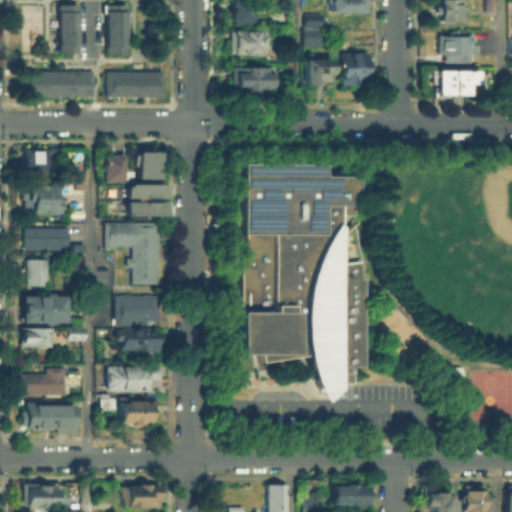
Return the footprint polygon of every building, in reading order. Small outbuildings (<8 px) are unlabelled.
[(251,0),(251,21),(230,21),(230,0),(251,0)] [(361,0),(361,9),(326,8),(326,0),(361,0)] [(434,0),(458,0),(458,18),(434,18),(434,0)] [(481,0),(490,0),(490,9),(481,9),(481,0)] [(53,2),(73,2),(73,52),(54,52),(53,2)] [(99,2),(121,2),(122,53),(100,53),(99,2)] [(297,22),(297,12),(318,12),(318,23),(297,22)] [(278,17),(278,25),(263,25),(263,17),(278,17)] [(224,28),(259,28),(259,50),(224,50),(224,28)] [(297,43),(297,28),(314,28),(314,43),(297,43)] [(435,33),(465,33),(465,61),(435,61),(435,33)] [(336,51),(359,51),(359,82),(336,82),(336,51)] [(302,59),(323,59),(323,81),(302,80),(302,59)] [(266,65),(266,86),(239,86),(239,92),(223,91),(223,64),(266,65)] [(471,67),(471,82),(461,82),(461,93),(430,92),(430,66),(471,67)] [(18,68),(88,67),(88,93),(18,94),(18,68)] [(101,68),(101,93),(157,93),(157,68),(101,68)] [(132,146),(152,146),(152,174),(131,174),(132,146)] [(18,147),(40,147),(40,174),(18,174),(18,147)] [(99,179),(99,153),(119,153),(119,179),(99,179)] [(235,161),(316,161),(316,170),(350,170),(350,223),(358,258),(352,260),(355,276),(355,366),(346,366),(346,378),(333,378),(333,386),(314,398),(308,389),(302,377),(299,366),(296,354),(254,361),(252,354),(230,354),(230,311),(235,311),(235,161)] [(160,197),(121,197),(121,182),(160,182),(160,197)] [(47,183),(47,190),(56,190),(56,212),(30,212),(30,210),(18,210),(18,183),(47,183)] [(160,214),(121,214),(121,200),(160,200),(160,214)] [(151,243),(151,279),(124,279),(124,243),(101,243),(101,219),(151,219),(151,243)] [(62,225),(61,246),(18,246),(18,225),(62,225)] [(42,258),(42,282),(21,282),(21,258),(42,258)] [(151,293),(151,320),(109,320),(110,293),(151,293)] [(20,294),(59,294),(59,319),(20,318),(20,294)] [(61,324),(79,324),(79,336),(61,336),(61,324)] [(48,326),(47,342),(17,342),(17,326),(48,326)] [(116,328),(151,328),(151,347),(116,347),(116,328)] [(101,364),(151,364),(151,377),(143,377),(143,387),(101,387),(101,364)] [(17,369),(46,369),(46,365),(59,365),(59,391),(17,391),(17,369)] [(454,368),(461,367),(461,376),(447,376),(447,368),(454,368)] [(79,393),(65,393),(65,373),(79,372),(79,393)] [(108,396),(108,407),(95,407),(95,396),(108,396)] [(114,397),(143,397),(142,420),(114,420),(114,397)] [(35,399),(35,402),(70,402),(70,431),(50,431),(50,427),(20,427),(20,423),(15,423),(15,408),(20,408),(20,399),(35,399)] [(22,496),(15,496),(15,483),(49,483),(49,500),(31,500),(31,504),(22,504),(22,496)] [(280,483),(280,511),(264,511),(264,483),(280,483)] [(330,483),(361,484),(361,500),(330,500),(330,483)] [(153,484),(153,503),(122,502),(122,484),(153,484)] [(437,484),(437,492),(450,492),(450,511),(427,511),(427,504),(419,504),(419,484),(437,484)] [(477,486),(477,511),(458,511),(458,485),(477,486)] [(502,511),(502,486),(511,486),(511,511),(502,511)] [(297,511),(297,495),(311,495),(311,511),(297,511)] [(223,511),(223,503),(236,503),(236,511),(223,511)]
